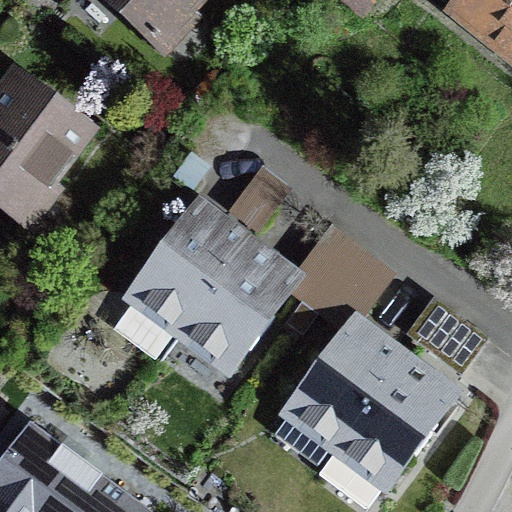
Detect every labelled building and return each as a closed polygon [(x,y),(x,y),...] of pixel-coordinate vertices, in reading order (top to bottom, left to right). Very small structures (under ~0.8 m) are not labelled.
[(198,0),(105,0),(156,46),(198,0)] [(511,0),(440,0),(511,56),(511,0)] [(89,130),(17,76),(0,97),(0,206),(20,222),(89,130)] [(259,235),(291,190),(262,168),(229,214),(259,235)] [(181,333),(246,245),(236,237),(198,209),(174,243),(169,239),(152,261),(157,265),(133,298),(137,301),(119,324),(121,334),(155,359),(177,330),(181,333)] [(287,293),(316,315),(364,251),(332,227),(292,279),(295,281),(287,293)] [(285,273),(246,245),(181,333),(232,371),(238,361),(237,360),(245,349),(250,352),(275,318),(271,315),(287,293),(295,281),(292,279),(285,273)] [(397,276),(364,251),(316,315),(346,337),(355,325),(358,328),(397,276)] [(485,341),(435,304),(411,336),(461,373),(485,341)] [(333,446),(338,450),(403,362),(384,347),(358,328),(355,325),(346,337),(330,358),(326,355),(309,377),(314,381),(289,414),(290,414),(275,435),(318,467),(333,446)] [(439,388),(403,362),(338,450),(320,474),(368,509),(385,485),(386,486),(398,471),(399,472),(406,463),(404,462),(411,452),(416,456),(432,434),(427,430),(452,397),(439,388)] [(44,511),(81,463),(29,425),(0,464),(0,511),(44,511)] [(44,511),(147,511),(81,463),(44,511)]
